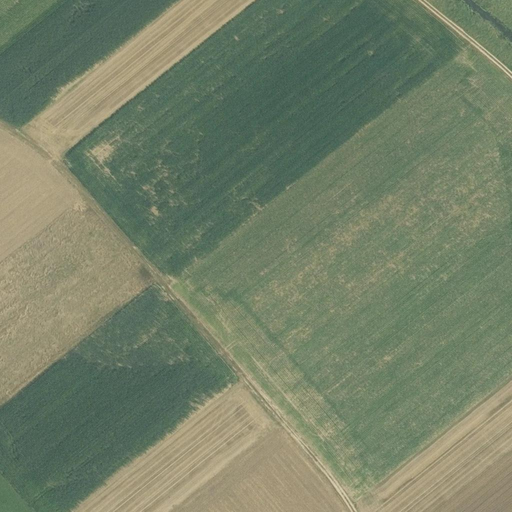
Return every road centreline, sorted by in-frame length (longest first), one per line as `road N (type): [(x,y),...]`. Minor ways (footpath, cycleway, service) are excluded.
road 1 (track): [(358,511),(80,187),(47,154),(0,126)]
road 2 (track): [(419,0),(511,79)]
